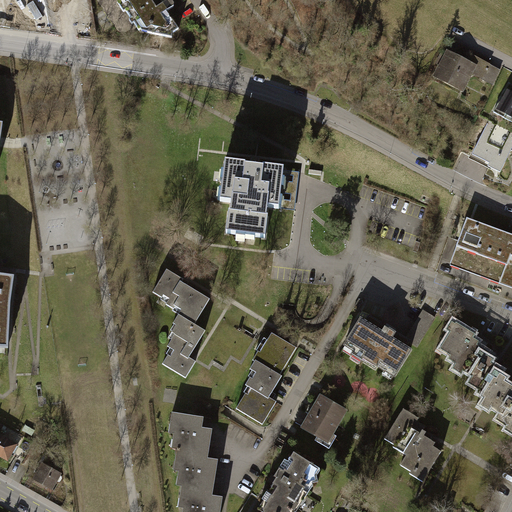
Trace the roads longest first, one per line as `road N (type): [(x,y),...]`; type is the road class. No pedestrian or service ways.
road 1 (motorway): [(25,0),(98,511)]
road 2 (motorway): [(130,511),(62,0)]
road 3 (residential): [(511,205),(329,111),(218,74)]
road 4 (residential): [(365,265),(242,483)]
road 5 (residential): [(218,74),(0,42)]
road 6 (residential): [(511,316),(365,265)]
